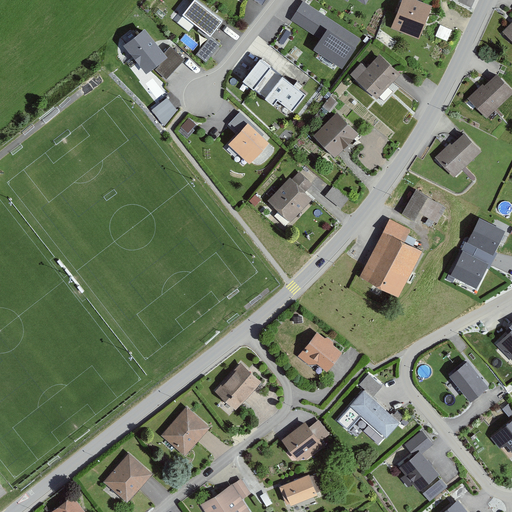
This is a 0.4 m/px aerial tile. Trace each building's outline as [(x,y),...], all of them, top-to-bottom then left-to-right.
[(221,18),(197,0),(193,0),(184,12),(210,32),(221,18)] [(417,0),(403,0),(394,26),(418,35),(429,5),(417,0)] [(325,16),(304,3),(294,19),(316,32),(325,16)] [(511,19),(503,27),(511,37),(511,19)] [(441,23),(436,34),(447,38),(451,28),(441,23)] [(165,55),(145,28),(126,43),(146,69),(165,55)] [(355,45),(328,28),(316,47),(342,64),(355,45)] [(208,33),(197,54),(209,60),(220,40),(208,33)] [(373,88),(393,65),(378,52),(358,75),(373,88)] [(304,92),(260,57),(244,78),(273,101),(277,95),(292,107),(304,92)] [(496,71),(469,93),(482,110),(509,89),(496,71)] [(152,107),(163,122),(179,110),(168,95),(152,107)] [(314,133),(333,150),(353,128),(334,111),(314,133)] [(184,115),(180,131),(190,134),(195,118),(184,115)] [(249,158),(266,140),(248,123),(230,141),(249,158)] [(436,155),(452,171),(478,144),(462,129),(436,155)] [(289,176),(268,193),(284,212),(305,195),(289,176)] [(331,182),(324,190),(336,200),(343,192),(331,182)] [(414,186),(403,207),(427,220),(438,199),(414,186)] [(504,229),(480,217),(468,240),(492,252),(504,229)] [(363,274),(397,290),(417,246),(384,230),(363,274)] [(486,262),(463,250),(452,272),(475,284),(486,262)] [(511,351),(511,322),(497,337),(511,351)] [(326,366),(340,348),(316,329),(302,347),(326,366)] [(487,382),(465,356),(449,369),(471,395),(487,382)] [(231,400),(256,375),(239,359),(214,384),(231,400)] [(361,383),(373,394),(381,386),(369,374),(361,383)] [(385,434),(397,420),(363,390),(338,419),(349,428),(362,413),(385,434)] [(161,430),(181,447),(203,421),(183,404),(161,430)] [(283,439),(296,456),(324,434),(311,418),(283,439)] [(511,420),(492,436),(500,446),(506,441),(511,447),(511,420)] [(420,424),(397,442),(403,449),(426,431),(420,424)] [(416,484),(433,471),(416,449),(399,462),(416,484)] [(103,479),(123,494),(144,467),(124,452),(103,479)] [(306,470),(278,481),(285,498),(313,488),(306,470)] [(442,475),(423,490),(429,499),(449,484),(442,475)] [(202,497),(209,511),(236,511),(245,507),(231,482),(202,497)] [(83,511),(69,492),(51,505),(56,511),(83,511)] [(463,511),(453,497),(432,511),(431,511),(463,511)]
